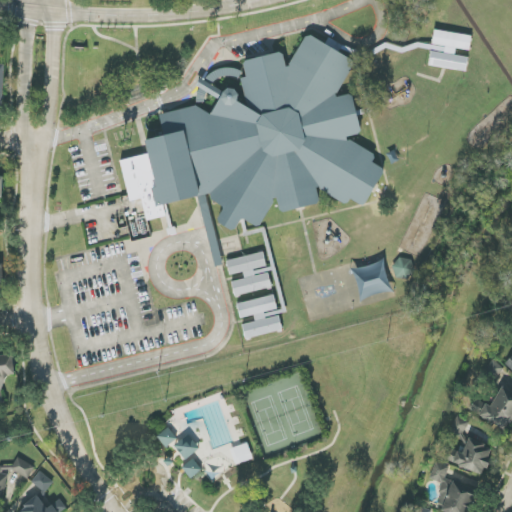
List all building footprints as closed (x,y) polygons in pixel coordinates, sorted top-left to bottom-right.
[(472,36),(435,31),(433,45),(446,46),(445,53),(431,52),(429,66),(466,71),(468,57),(455,55),(456,49),(470,51),(472,36)] [(121,161),(148,155),(146,142),(165,137),(160,116),(197,106),(211,114),(226,88),(235,90),(239,95),(238,101),(249,108),(238,66),(286,52),(289,67),(309,34),(357,63),(334,99),(352,94),(362,134),(344,139),(387,167),(362,209),(315,182),(321,204),(281,213),(276,193),(260,227),(244,218),(234,232),(217,224),(225,207),(206,195),(165,207),(167,217),(148,221),(142,199),(130,202),(121,161)] [(227,260),(230,275),(243,273),(245,279),(232,282),(235,296),(272,288),(269,270),(268,270),(264,253),(227,260)] [(238,303),(241,319),(254,316),(255,322),(243,325),(246,338),(282,331),(279,316),(266,319),(265,312),(278,310),(275,296),(238,303)] [(0,354),(0,405),(8,405),(5,376),(15,375),(13,353),(0,354)] [(493,381),(504,369),(493,360),(483,372),(493,381)] [(511,420),(511,391),(500,385),(489,403),(477,396),(469,410),(506,431),(511,420)] [(470,422),(457,416),(449,432),(462,438),(470,422)] [(185,460),(200,449),(190,435),(175,446),(185,460)] [(456,452),(453,467),(486,473),(492,445),(467,441),(465,453),(456,452)] [(230,449),(236,465),(254,459),(248,443),(230,449)] [(11,469),(29,479),(35,467),(18,457),(11,469)] [(202,470),(193,458),(182,466),(191,479),(202,470)] [(447,511),(469,511),(477,490),(446,479),(450,467),(436,462),(430,479),(447,485),(439,509),(447,511)] [(32,483),(46,493),(54,482),(40,472),(32,483)] [(9,475),(0,473),(0,495),(5,496),(9,475)] [(39,496),(18,510),(19,511),(66,511),(68,511),(57,493),(43,502),(39,496)]
